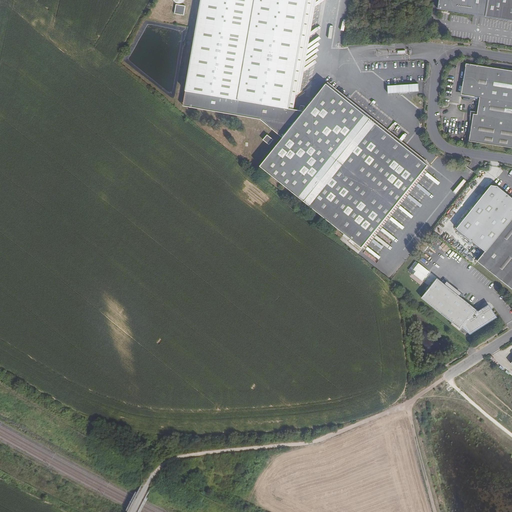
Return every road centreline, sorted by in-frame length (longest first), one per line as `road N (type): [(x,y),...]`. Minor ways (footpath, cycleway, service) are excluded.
road 1 (track): [(134,511),(154,471),(177,457),(317,439),(406,404),(446,377)]
road 2 (unclassified): [(511,58),(453,52),(437,69),(433,112),(442,148),(511,161)]
